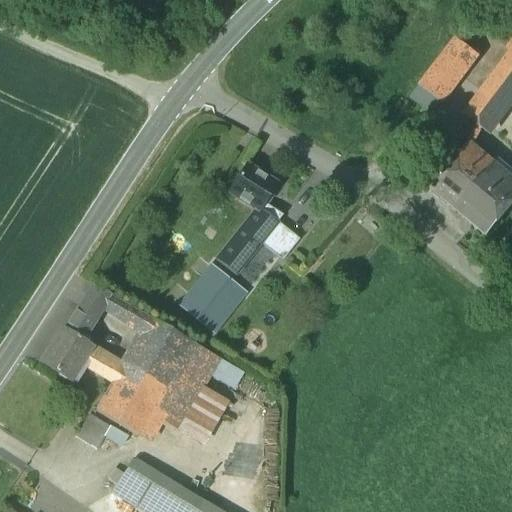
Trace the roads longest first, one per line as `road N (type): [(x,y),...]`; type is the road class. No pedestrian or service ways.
road 1 (secondary): [(268,0),(184,101),(0,380)]
road 2 (track): [(0,17),(184,101)]
